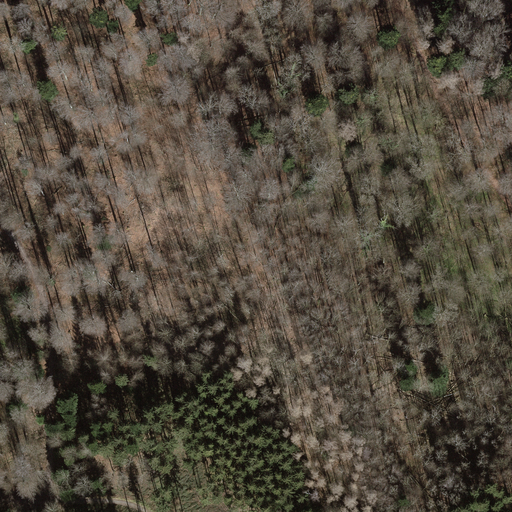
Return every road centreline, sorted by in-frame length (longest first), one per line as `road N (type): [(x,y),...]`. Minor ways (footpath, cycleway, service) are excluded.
road 1 (track): [(39,500),(50,467),(47,309),(0,215)]
road 2 (track): [(397,0),(467,147),(511,206)]
